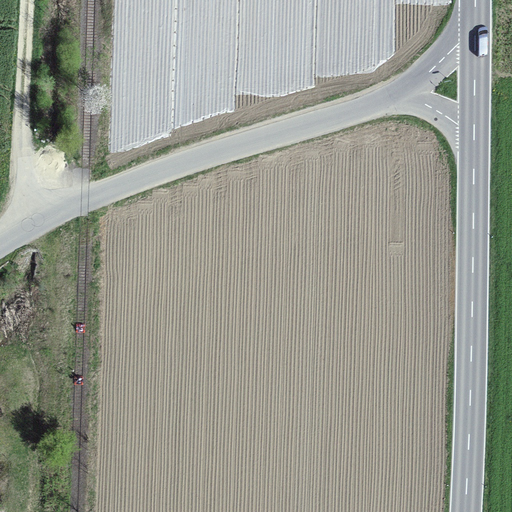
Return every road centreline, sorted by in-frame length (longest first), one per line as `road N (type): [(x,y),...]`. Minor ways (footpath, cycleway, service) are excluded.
road 1 (tertiary): [(474,83),(418,89),(146,177),(0,246)]
road 2 (tertiary): [(464,511),(474,83)]
road 3 (track): [(25,0),(21,120),(35,226)]
